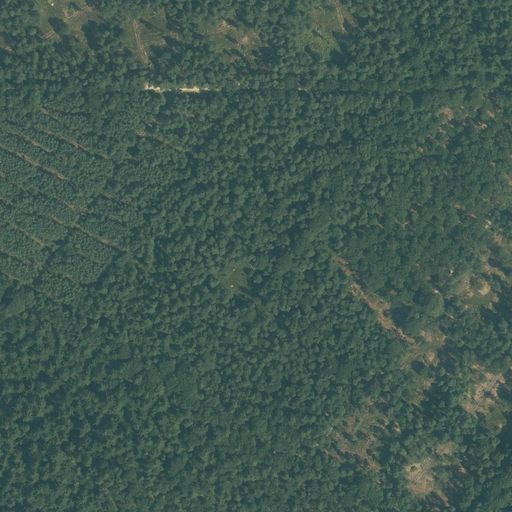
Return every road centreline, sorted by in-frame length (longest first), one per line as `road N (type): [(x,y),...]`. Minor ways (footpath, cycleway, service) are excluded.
road 1 (track): [(379,0),(437,91),(0,88)]
road 2 (track): [(308,457),(511,195)]
road 3 (track): [(0,292),(287,446)]
road 4 (track): [(87,511),(102,490),(126,477),(230,464),(287,446),(308,457)]
